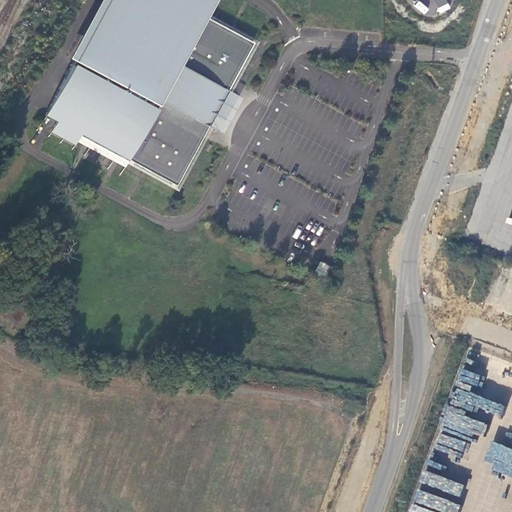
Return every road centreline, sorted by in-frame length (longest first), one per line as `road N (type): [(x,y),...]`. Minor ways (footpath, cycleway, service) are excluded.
road 1 (unclassified): [(392,461),(422,362),(413,232)]
road 2 (unclassified): [(413,232),(400,297),(392,461)]
road 3 (unclassified): [(413,232),(477,56)]
